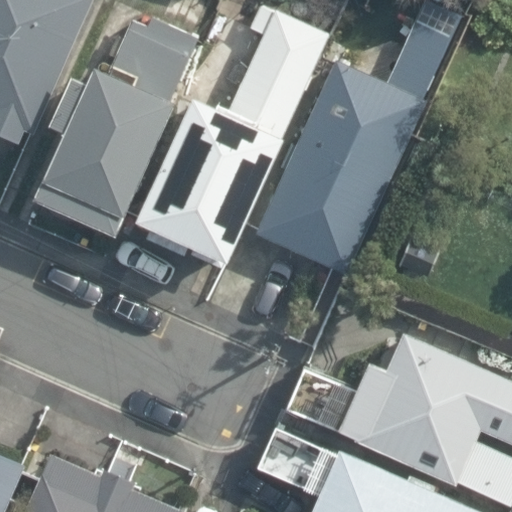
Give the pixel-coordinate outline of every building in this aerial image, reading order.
[(0,0),(0,134),(12,140),(17,129),(28,134),(83,0),(0,0)] [(225,110),(187,92),(179,107),(128,217),(225,262),(334,28),(272,0),(259,0),(249,22),(263,28),(225,110)] [(431,98),(336,54),(280,171),(287,174),(260,230),(348,272),(431,98)] [(100,71),(49,181),(128,217),(179,107),(100,71)] [(511,366),(406,327),(391,367),(369,359),(341,431),(511,495),(511,366)] [(500,511),(341,445),(312,511),(500,511)] [(176,511),(180,505),(48,446),(18,511),(176,511)] [(0,511),(11,511),(29,474),(0,461),(0,511)]
